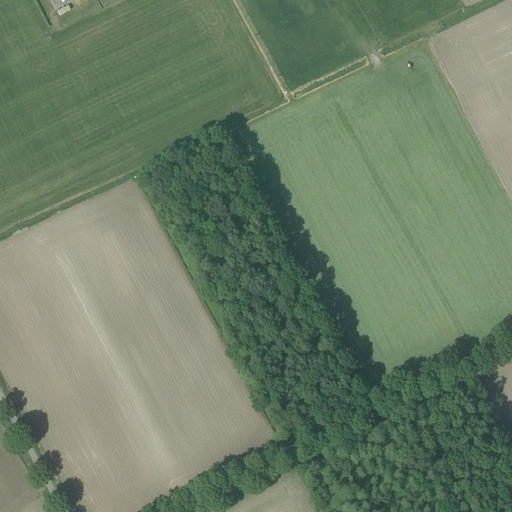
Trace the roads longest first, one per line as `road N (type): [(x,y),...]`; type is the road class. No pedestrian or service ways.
road 1 (track): [(185,511),(511,344)]
road 2 (unclassified): [(60,511),(0,398)]
